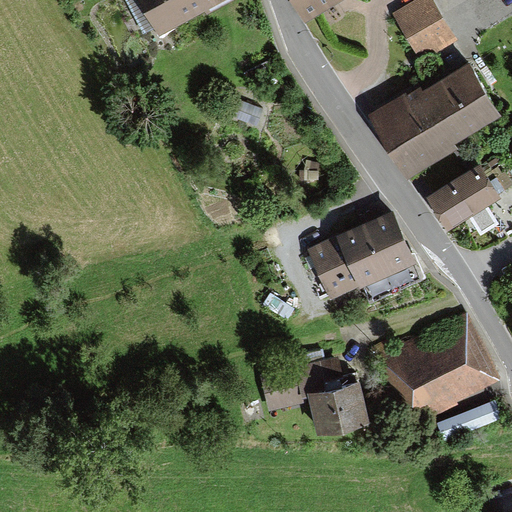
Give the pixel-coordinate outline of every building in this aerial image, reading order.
[(131,0),(146,30),(208,0),(131,0)] [(292,0),(301,14),(322,0),(292,0)] [(425,1),(396,18),(417,53),(446,35),(425,1)] [(464,60),(370,117),(403,171),(454,141),(450,135),(494,109),(464,60)] [(250,120),(257,105),(238,97),(232,112),(250,120)] [(481,160),(427,193),(443,220),(497,187),(481,160)] [(387,211),(299,254),(320,296),(351,281),(360,298),(416,271),(387,211)] [(408,409),(491,373),(467,319),(384,356),(408,409)] [(311,432),(357,421),(349,388),(322,394),(315,364),(258,378),(266,410),(303,401),(311,432)] [(446,440),(503,419),(497,402),(440,423),(446,440)]
